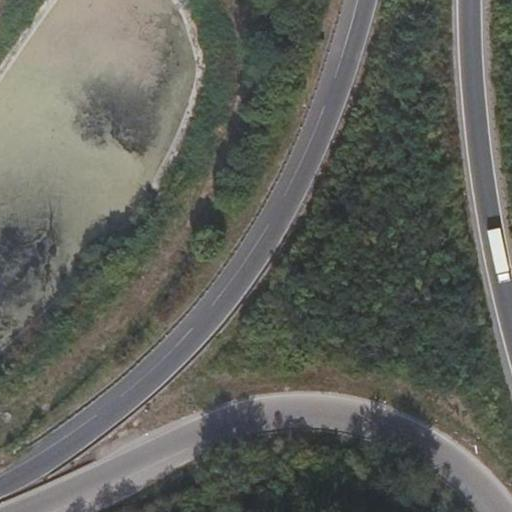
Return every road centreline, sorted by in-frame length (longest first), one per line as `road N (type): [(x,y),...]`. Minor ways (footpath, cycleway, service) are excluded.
road 1 (primary): [(358,0),(322,115),(256,249),(151,372),(27,475),(0,487)]
road 2 (motorway): [(14,511),(245,413),(304,406),(366,418),(445,448),(497,511)]
road 3 (motorway): [(469,0),(480,161),(511,315)]
